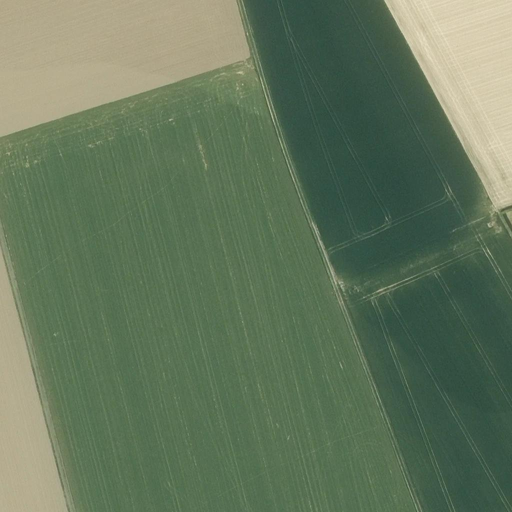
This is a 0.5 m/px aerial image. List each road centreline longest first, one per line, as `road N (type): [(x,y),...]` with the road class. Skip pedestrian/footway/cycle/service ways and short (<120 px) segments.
road 1 (track): [(419,511),(291,170),(242,0)]
road 2 (track): [(67,511),(0,246)]
